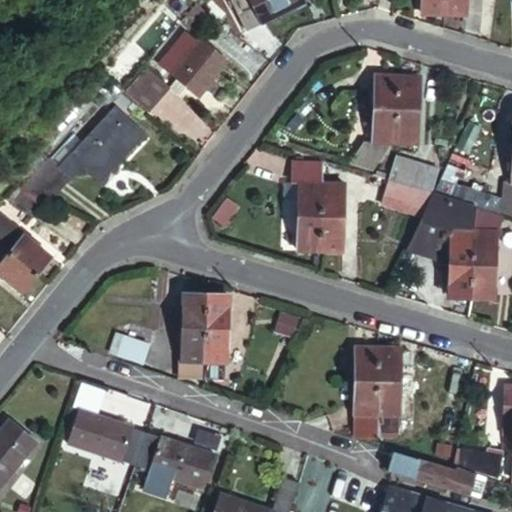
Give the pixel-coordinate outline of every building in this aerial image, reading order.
[(206,13),(204,12),(206,9),(204,8),(193,0),(190,0),(179,15),(182,18),(180,21),(192,30),(206,13)] [(203,0),(193,0),(204,8),(208,4),(203,0)] [(215,0),(220,10),(232,5),(230,0),(215,0)] [(242,25),(296,1),(295,0),(230,0),(232,5),(242,25)] [(421,0),(421,9),(443,10),(443,8),(443,0),(421,0)] [(443,0),(443,8),(443,10),(465,10),(465,0),(443,0)] [(180,22),(175,19),(144,56),(149,60),(180,22)] [(193,81),(201,87),(226,56),(198,36),(181,58),(168,49),(157,62),(170,72),(173,74),(182,82),(188,86),(193,81)] [(167,80),(144,62),(125,86),(148,105),(167,80)] [(394,135),(396,72),(373,71),(371,139),(364,138),(349,160),(371,167),(390,140),(390,135),(394,135)] [(418,73),(396,72),(394,135),(394,140),(416,141),(418,73)] [(173,74),(167,80),(177,88),(182,82),(173,74)] [(193,81),(188,86),(197,93),(201,87),(193,81)] [(112,103),(106,110),(117,119),(123,113),(112,103)] [(20,189),(47,201),(81,163),(99,179),(107,170),(142,129),(123,113),(117,119),(106,110),(80,140),(72,132),(50,158),(48,156),(20,189)] [(394,154),(388,178),(416,186),(423,162),(394,154)] [(423,162),(416,186),(429,190),(436,166),(423,162)] [(294,248),(317,249),(320,182),(321,164),(291,163),(291,182),(297,183),(294,248)] [(107,170),(99,179),(102,182),(106,178),(108,171),(107,170)] [(511,175),(511,181),(506,181),(502,208),(511,212),(511,210),(511,175)] [(416,186),(388,178),(380,202),(420,214),(431,190),(429,190),(416,186)] [(320,182),(317,249),(338,250),(341,183),(320,182)] [(14,186),(2,198),(8,202),(20,189),(18,188),(14,186)] [(20,189),(8,202),(28,217),(38,202),(20,189)] [(420,214),(405,246),(449,264),(449,294),(473,295),(475,228),(485,210),(476,207),(475,204),(431,190),(420,214)] [(475,228),(473,295),(494,296),(495,229),(501,229),(504,216),(485,210),(475,228)] [(0,245),(2,247),(35,274),(49,257),(0,214),(0,245)] [(0,274),(20,292),(35,274),(2,247),(0,249),(0,274)] [(204,359),(206,292),(183,290),(183,297),(183,304),(181,358),(178,359),(177,374),(183,376),(201,377),(202,359),(204,359)] [(225,292),(206,292),(204,359),(224,361),(225,292)] [(150,343),(118,332),(112,350),(143,361),(150,343)] [(374,412),(377,344),(354,343),(350,435),(367,435),(380,436),(379,431),(374,412)] [(399,345),(377,344),(374,412),(379,431),(394,432),(394,415),(396,415),(398,360),(399,352),(399,345)] [(338,383),(330,382),(323,409),(334,411),(338,392),(335,392),(338,383)] [(511,382),(505,383),(503,431),(511,431),(511,433),(511,477),(511,382)] [(137,459),(145,431),(131,427),(131,424),(80,408),(70,441),(120,458),(121,455),(137,459)] [(429,457),(442,461),(452,415),(439,413),(429,457)] [(0,429),(0,483),(26,451),(24,449),(33,437),(12,419),(2,431),(0,429)] [(198,434),(222,443),(226,431),(202,423),(198,434)] [(161,436),(145,431),(137,459),(151,464),(150,467),(202,484),(214,450),(162,435),(161,436)] [(380,436),(367,435),(367,443),(377,444),(381,442),(380,436)] [(485,449),(461,443),(456,463),(495,474),(501,449),(486,445),(485,449)] [(386,470),(468,493),(473,475),(392,451),(386,470)] [(279,511),(286,511),(298,479),(283,474),(273,502),(278,504),(275,510),(279,511)] [(402,511),(408,490),(389,484),(380,511),(402,511)] [(408,490),(402,511),(420,511),(426,495),(408,490)] [(279,511),(275,510),(270,509),(271,506),(222,491),(214,511),(279,511)] [(426,495),(420,511),(441,511),(445,501),(426,495)] [(445,501),(441,511),(474,511),(475,509),(445,501)]
